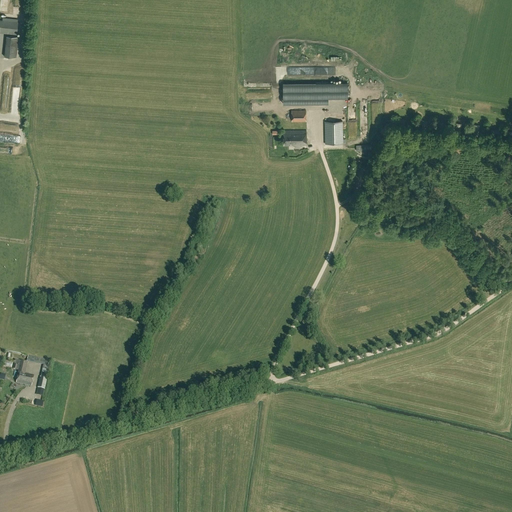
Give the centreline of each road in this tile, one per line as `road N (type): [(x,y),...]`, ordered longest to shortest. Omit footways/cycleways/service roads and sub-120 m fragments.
road 1 (unclassified): [(0,461),(274,382)]
road 2 (unclassified): [(319,140),(336,231),(277,356),(274,382)]
road 3 (track): [(293,376),(434,334),(511,282)]
